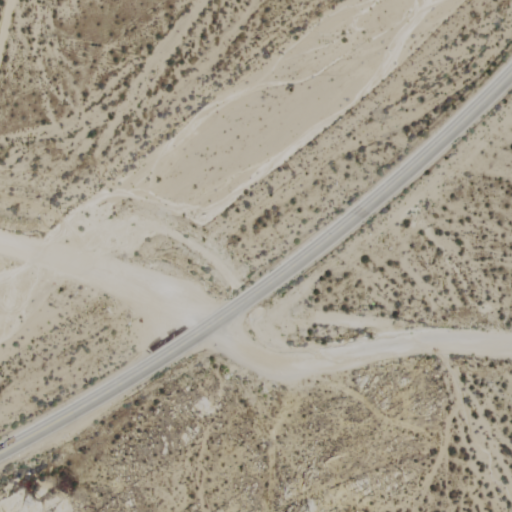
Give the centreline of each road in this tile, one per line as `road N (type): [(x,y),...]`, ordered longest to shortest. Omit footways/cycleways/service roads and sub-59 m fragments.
road 1 (tertiary): [(209,326),(318,247),(511,73)]
road 2 (track): [(511,347),(419,346),(297,364),(234,351),(209,326)]
road 3 (tertiary): [(0,452),(209,326)]
road 4 (track): [(209,326),(152,285),(0,245)]
